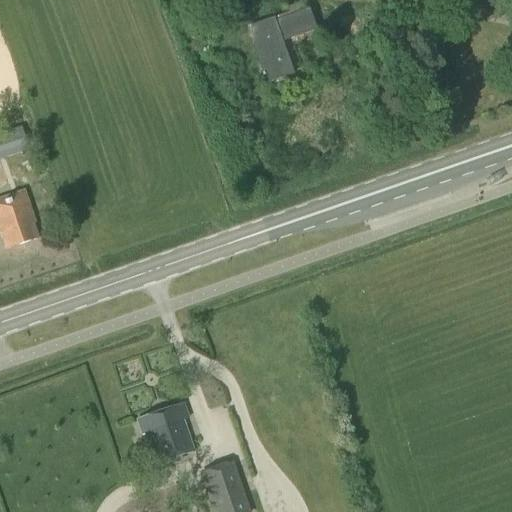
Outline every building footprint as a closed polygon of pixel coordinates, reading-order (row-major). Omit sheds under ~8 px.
[(317,29),(311,10),(276,22),(275,20),(249,29),(267,83),(294,74),(283,41),(317,29)] [(377,22),(362,25),(366,42),(381,38),(377,22)] [(0,136),(0,154),(24,147),(18,131),(0,136)] [(38,239),(33,224),(35,223),(24,191),(0,199),(0,234),(5,250),(38,239)] [(194,450),(183,420),(188,419),(183,405),(137,421),(141,435),(147,433),(157,463),(194,450)] [(198,475),(207,501),(241,489),(232,463),(198,475)] [(210,511),(249,511),(241,489),(207,501),(210,511)]
